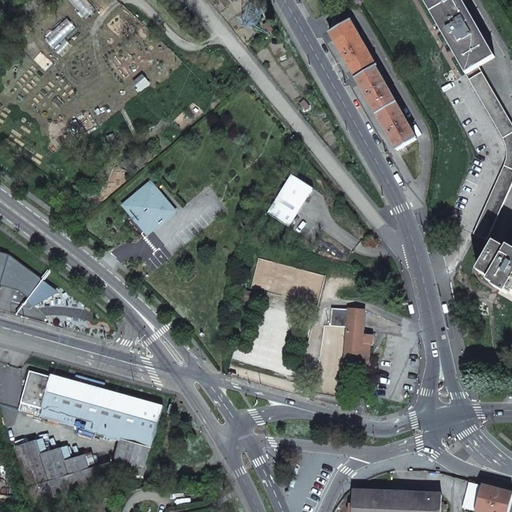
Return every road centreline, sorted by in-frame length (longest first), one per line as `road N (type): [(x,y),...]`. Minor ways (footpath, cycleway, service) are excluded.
road 1 (residential): [(419,264),(193,0)]
road 2 (unclassified): [(419,264),(402,206),(284,0)]
road 3 (tertiary): [(0,199),(136,309)]
road 4 (unclassified): [(240,435),(360,455)]
road 5 (tertiary): [(0,327),(115,363)]
